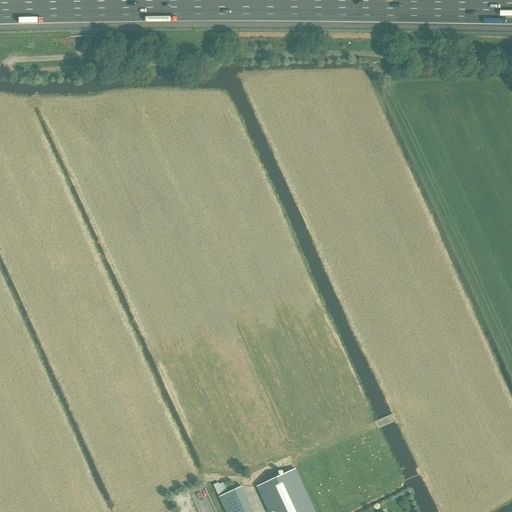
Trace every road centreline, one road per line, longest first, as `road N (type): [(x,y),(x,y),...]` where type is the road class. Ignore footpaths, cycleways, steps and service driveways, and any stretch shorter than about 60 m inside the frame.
road 1 (track): [(511,57),(324,54),(0,71)]
road 2 (motorway): [(0,11),(511,12)]
road 3 (track): [(0,68),(82,51),(85,0)]
